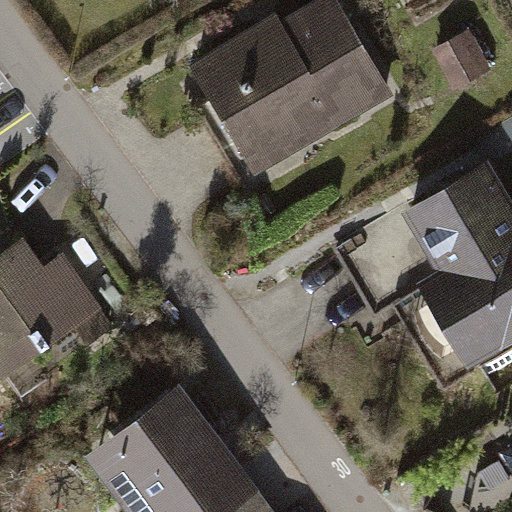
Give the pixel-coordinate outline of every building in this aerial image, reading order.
[(343,0),(324,0),(208,64),(265,168),(397,97),(343,0)] [(511,185),(500,164),(412,212),(491,358),(511,346),(511,185)] [(47,226),(0,253),(0,377),(1,380),(102,323),(47,226)] [(181,380),(87,451),(132,511),(228,511),(259,489),(261,487),(181,380)] [(276,511),(259,489),(228,511),(276,511)]
